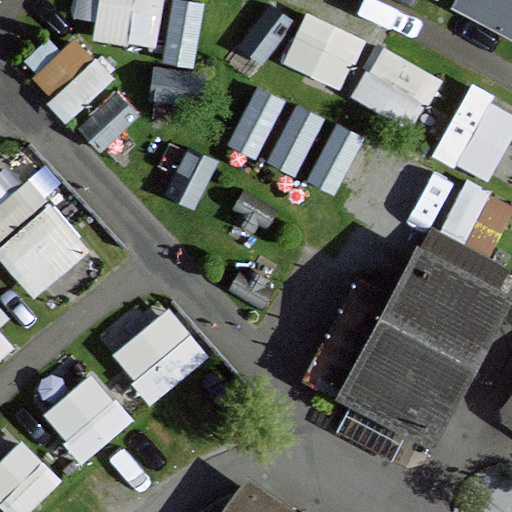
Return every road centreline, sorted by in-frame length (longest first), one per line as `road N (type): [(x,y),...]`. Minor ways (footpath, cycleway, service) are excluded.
road 1 (track): [(318,431),(0,79)]
road 2 (track): [(157,247),(0,391)]
road 3 (track): [(511,331),(410,511)]
road 4 (track): [(358,0),(511,81)]
road 5 (track): [(318,431),(234,460),(193,511)]
